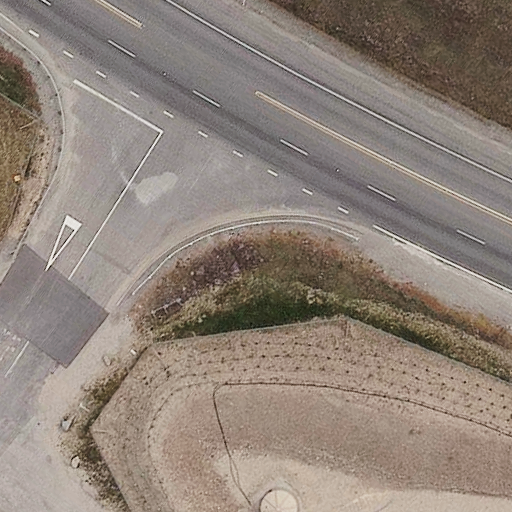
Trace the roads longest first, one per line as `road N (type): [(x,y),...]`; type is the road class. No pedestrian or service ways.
road 1 (residential): [(202,61),(0,390)]
road 2 (primary): [(202,61),(511,221)]
